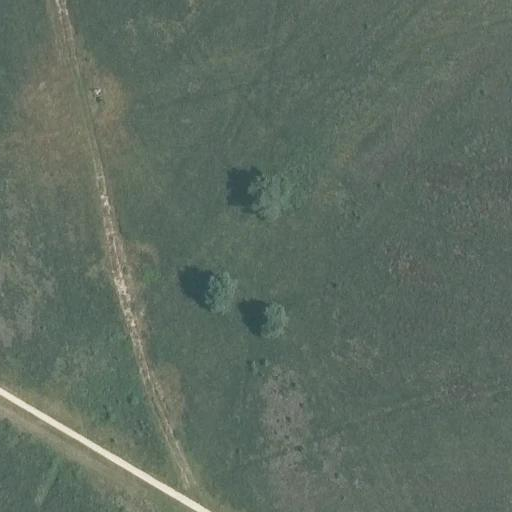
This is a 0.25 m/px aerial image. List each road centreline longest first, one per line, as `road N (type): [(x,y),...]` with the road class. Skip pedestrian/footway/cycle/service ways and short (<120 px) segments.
road 1 (track): [(208,511),(145,366),(64,0)]
road 2 (track): [(0,412),(170,511)]
